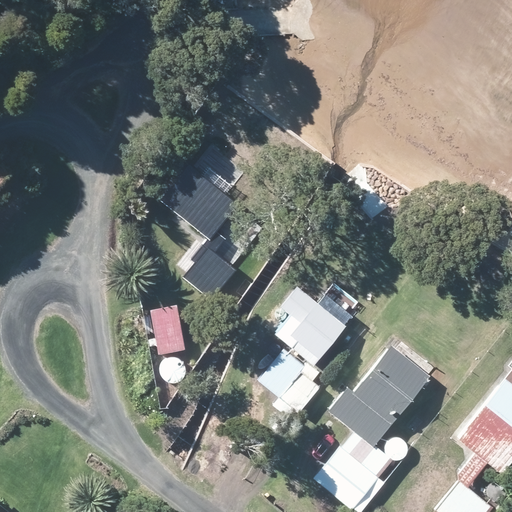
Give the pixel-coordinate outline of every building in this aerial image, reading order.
[(186,277),(212,298),(235,269),(215,253),(226,240),(217,233),(237,207),(176,161),(151,194),(204,234),(188,252),(199,261),(186,277)] [(347,329),(295,288),(280,307),(291,316),(275,335),(315,368),(347,329)] [(185,350),(175,307),(150,312),(160,356),(185,350)] [(329,412),(353,431),(313,479),(350,509),(391,459),(373,445),(428,378),(392,349),(354,396),(347,390),(329,412)] [(283,350),(257,382),(280,401),(306,368),(283,350)] [(511,373),(460,436),(503,471),(511,460),(511,373)] [(458,479),(434,509),(437,511),(487,511),(492,506),(458,479)]
